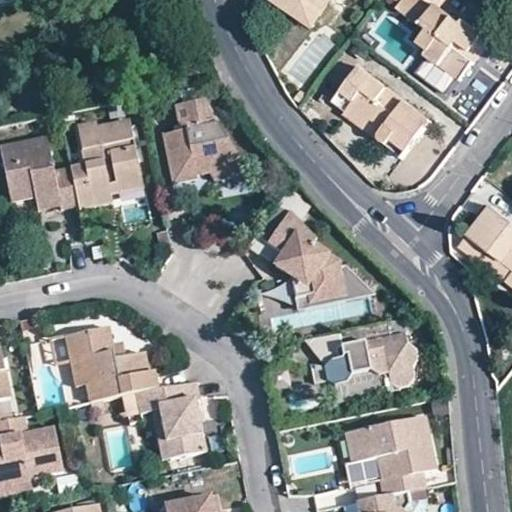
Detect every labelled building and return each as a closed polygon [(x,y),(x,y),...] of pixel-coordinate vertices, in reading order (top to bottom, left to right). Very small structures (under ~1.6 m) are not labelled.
[(295,3),(290,0),(275,0),(275,1),(288,11),(295,3)] [(314,29),(334,0),(290,0),(295,3),(288,11),(314,29)] [(463,25),(436,6),(440,0),(391,0),(401,7),(398,11),(422,29),(423,27),(428,32),(419,45),(429,52),(427,57),(460,82),(474,64),(463,56),(466,51),(469,53),(483,36),(465,23),(463,25)] [(474,64),(490,42),(483,36),(469,53),(466,51),(463,56),(474,64)] [(392,142),(407,152),(430,122),(361,69),(335,103),(346,113),(349,109),(383,134),(378,142),(386,148),(387,147),(392,142)] [(173,109),(178,134),(160,138),(171,186),(192,182),(192,178),(204,175),(210,182),(245,175),(201,103),(173,109)] [(349,109),(346,113),(344,117),(378,142),(383,134),(349,109)] [(81,165),(67,168),(67,170),(72,194),(84,192),(85,197),(107,194),(105,189),(112,188),(115,198),(141,192),(127,125),(94,133),(93,127),(74,130),(81,165)] [(72,194),(67,170),(48,174),(40,138),(0,145),(0,175),(5,200),(29,194),(37,192),(38,201),(53,197),(54,204),(55,206),(74,202),(72,194)] [(403,158),(407,152),(392,142),(387,147),(403,158)] [(105,189),(107,194),(108,200),(115,198),(112,188),(105,189)] [(37,192),(29,194),(32,209),(54,204),(53,197),(38,201),(37,192)] [(84,192),(72,194),(74,202),(76,211),(108,204),(108,200),(107,194),(85,197),(84,192)] [(511,271),(511,276),(507,283),(511,286),(511,224),(492,209),(469,239),(511,271)] [(272,264),(280,270),(290,267),(293,277),(298,300),(310,297),(318,295),(316,288),(345,282),(340,264),(310,242),(313,239),(298,228),(301,224),(287,215),(267,243),(281,253),(272,264)] [(281,253),(267,243),(254,234),(246,247),(272,264),(281,253)] [(511,276),(511,271),(469,239),(462,248),(507,283),(511,276)] [(290,267),(280,270),(293,277),(290,267)] [(318,295),(310,297),(311,306),(348,298),(345,282),(316,288),(318,295)] [(384,323),(334,334),(339,359),(325,361),(318,368),(321,382),(329,388),(343,386),(348,376),(364,372),(374,379),(385,377),(387,384),(394,390),(407,387),(412,379),(410,370),(417,360),(414,351),(405,346),(403,334),(387,338),(384,323)] [(113,348),(123,346),(119,329),(63,340),(68,365),(80,363),(85,390),(88,405),(120,399),(134,396),(157,391),(153,375),(148,375),(144,355),(126,358),(115,360),(113,348)] [(115,360),(126,358),(123,346),(113,348),(115,360)] [(0,423),(1,424),(0,421),(0,399),(11,397),(1,349),(0,349),(0,423)] [(74,391),(85,390),(80,363),(68,365),(74,391)] [(192,384),(188,384),(157,391),(134,396),(140,418),(147,416),(157,415),(166,458),(202,450),(195,419),(188,420),(186,413),(194,412),(192,401),(196,400),(192,384)] [(134,396),(120,399),(127,425),(141,422),(140,418),(134,396)] [(195,419),(194,412),(186,413),(188,420),(195,419)] [(157,415),(147,416),(157,460),(166,458),(157,415)] [(25,419),(1,424),(0,423),(0,439),(8,437),(10,444),(0,446),(0,483),(5,487),(22,484),(22,481),(64,472),(53,427),(27,433),(25,419)] [(346,466),(375,460),(381,460),(386,480),(379,481),(378,481),(381,499),(408,493),(420,490),(418,475),(430,472),(419,420),(340,436),(346,466)] [(8,437),(0,439),(0,446),(10,444),(8,437)] [(381,460),(375,460),(379,481),(386,480),(381,460)] [(78,475),(58,477),(60,495),(80,492),(78,475)] [(408,493),(381,499),(363,502),(364,511),(404,511),(410,505),(408,493)] [(212,511),(211,499),(161,508),(161,511),(212,511)] [(364,511),(363,502),(355,504),(356,511),(364,511)]
